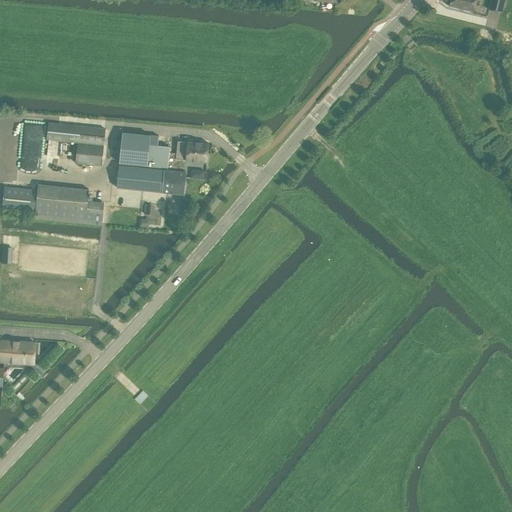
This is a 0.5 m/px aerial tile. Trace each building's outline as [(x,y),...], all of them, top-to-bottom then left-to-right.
[(450,0),(449,6),(473,12),(475,0),(450,0)] [(490,0),(488,9),(501,13),(504,0),(490,0)] [(48,123),(46,139),(78,143),(76,163),(101,166),(105,129),(48,123)] [(165,170),(184,172),(185,160),(207,163),(208,143),(187,141),(187,142),(177,141),(176,159),(169,158),(170,146),(158,145),(159,136),(122,132),(119,163),(147,166),(147,168),(119,165),(116,188),(163,192),(165,170)] [(185,172),(184,172),(165,170),(163,192),(183,194),(185,172)] [(4,187),(2,210),(36,213),(35,218),(101,224),(103,203),(92,202),(93,198),(88,198),(88,190),(39,185),(38,191),(4,187)] [(0,362),(34,365),(36,343),(0,340),(0,362)]
